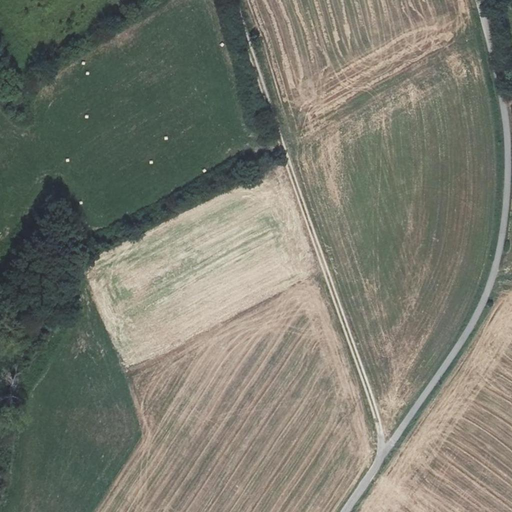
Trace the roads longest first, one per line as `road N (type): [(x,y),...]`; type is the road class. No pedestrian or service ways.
road 1 (unclassified): [(479,0),(508,127),(499,256),(469,330),(346,511)]
road 2 (track): [(234,0),(376,412),(383,456)]
